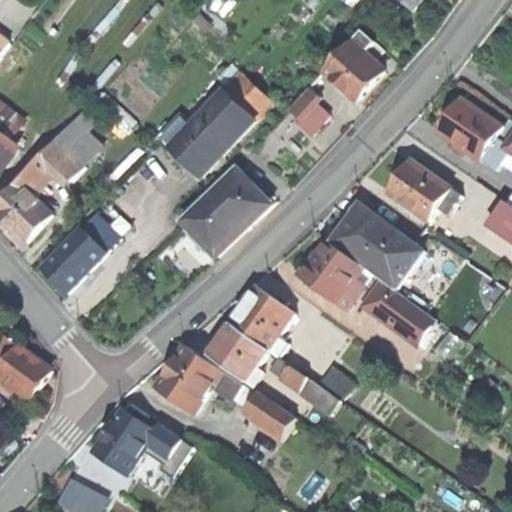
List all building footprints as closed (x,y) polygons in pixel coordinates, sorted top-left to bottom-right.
[(403,0),(402,3),(416,14),(427,0),(403,0)] [(365,33),(355,45),(368,57),(379,45),(365,33)] [(0,56),(10,42),(0,34),(0,56)] [(354,97),(362,104),(375,89),(388,74),(377,64),(368,57),(355,45),(329,74),(337,81),(354,97)] [(388,53),(379,45),(368,57),(377,64),(388,53)] [(244,78),(227,96),(259,126),(276,109),(244,78)] [(350,100),(354,97),(337,81),(333,85),(350,100)] [(294,112),(305,122),(318,107),(324,101),(313,90),(294,112)] [(175,150),(208,181),(259,126),(227,96),(196,128),(175,150)] [(469,154),(485,164),(492,154),(500,142),(507,131),(465,103),(454,121),(443,137),(459,147),(469,154)] [(305,122),(301,127),(314,138),(331,119),(318,107),(305,122)] [(0,108),(0,129),(14,140),(24,126),(0,108)] [(85,113),(77,123),(88,133),(97,123),(85,113)] [(158,143),(166,151),(191,124),(183,116),(158,143)] [(77,123),(44,157),(59,172),(76,185),(103,145),(88,133),(77,123)] [(511,123),(507,131),(500,142),(511,150),(508,155),(511,158),(511,123)] [(203,186),(208,181),(175,150),(196,128),(191,124),(166,151),(193,177),(203,186)] [(0,159),(14,140),(0,129),(0,159)] [(511,150),(500,142),(492,154),(503,162),(508,155),(511,150)] [(465,159),(469,154),(459,147),(455,152),(465,159)] [(500,175),(507,164),(511,158),(508,155),(503,162),(492,154),(485,164),(500,175)] [(44,157),(19,183),(34,198),(59,172),(44,157)] [(412,212),(432,226),(441,213),(447,204),(454,193),(413,166),(402,182),(392,198),(404,207),(412,212)] [(188,222),(221,256),(249,229),(252,233),(264,221),(277,209),(239,171),(188,222)] [(14,229),(30,243),(54,217),(34,198),(19,183),(0,203),(0,215),(8,223),(14,229)] [(465,200),(454,193),(447,204),(453,208),(458,211),(465,200)] [(447,217),(453,208),(447,204),(441,213),(447,217)] [(511,208),(508,206),(491,232),(511,245),(511,208)] [(409,218),(412,212),(404,207),(401,212),(409,218)] [(343,228),(347,231),(351,234),(367,213),(361,210),(352,219),(343,228)] [(115,211),(105,222),(123,239),(133,228),(115,211)] [(347,231),(335,246),(368,271),(379,279),(399,294),(426,258),(367,213),(351,234),(347,231)] [(99,216),(85,230),(109,253),(123,239),(105,222),(99,216)] [(8,235),(14,229),(8,223),(2,229),(5,232),(8,235)] [(59,281),(71,292),(109,253),(85,230),(47,269),(59,281)] [(317,271),(308,282),(342,307),(348,299),(356,305),(365,292),(357,286),(368,271),(335,246),(322,263),(317,271)] [(306,263),(317,271),(322,263),(311,255),(309,259),(306,263)] [(408,301),(399,294),(379,279),(370,291),(401,315),(410,303),(408,301)] [(248,312),(237,328),(273,354),(283,339),(298,317),(287,310),(277,303),(262,292),(248,312)] [(412,295),(408,301),(410,303),(422,312),(428,316),(433,311),(412,295)] [(280,299),(277,303),(287,310),(290,306),(280,299)] [(422,312),(410,303),(401,315),(413,324),(422,312)] [(214,361),(251,386),(273,354),(237,328),(225,345),(214,361)] [(0,350),(0,373),(1,375),(22,347),(9,338),(0,350)] [(293,346),(283,339),(273,354),(284,361),(293,346)] [(25,343),(22,347),(28,352),(31,348),(25,343)] [(383,355),(406,370),(413,360),(391,344),(383,355)] [(19,388),(33,399),(43,385),(54,372),(28,352),(22,347),(1,375),(14,385),(19,388)] [(176,374),(164,393),(199,416),(217,389),(226,375),(191,352),(176,374)] [(313,381),(292,367),(282,381),(304,395),(313,381)] [(335,370),(323,388),(346,403),(358,386),(335,370)] [(249,390),(226,375),(217,389),(239,404),(249,390)] [(323,388),(313,381),(304,395),(302,398),(335,420),(346,403),(323,388)] [(14,394),(19,388),(14,385),(10,390),(14,394)] [(250,415),(288,441),(301,422),(263,395),(250,415)] [(135,404),(129,413),(149,426),(154,417),(135,404)] [(101,453),(132,474),(152,444),(160,433),(149,426),(129,413),(129,412),(114,433),(101,453)] [(164,427),(160,433),(152,444),(175,459),(187,442),(164,427)] [(197,449),(187,442),(175,459),(185,466),(197,449)] [(155,509),(159,511),(184,511),(186,510),(165,496),(155,509)]
